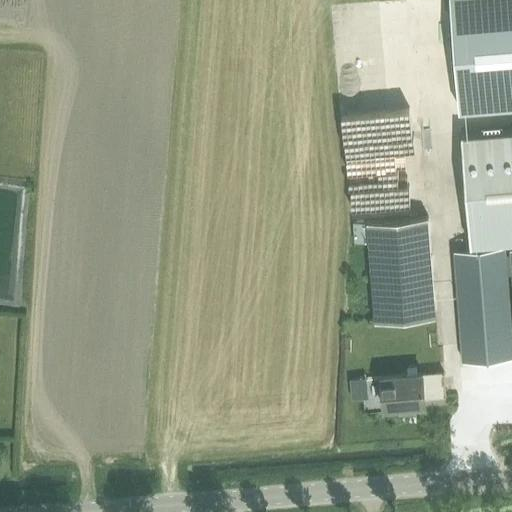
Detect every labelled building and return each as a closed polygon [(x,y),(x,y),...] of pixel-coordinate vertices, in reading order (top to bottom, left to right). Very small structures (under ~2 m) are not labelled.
[(511,0),(450,0),(460,109),(511,104),(511,0)] [(511,129),(462,134),(471,246),(511,242),(511,129)] [(372,152),(343,153),(344,173),(373,172),(372,152)] [(367,221),(375,321),(434,317),(427,216),(367,221)] [(366,221),(353,222),(354,242),(367,241),(366,221)] [(511,356),(511,326),(508,273),(507,253),(506,248),(455,252),(463,360),(511,356)] [(443,373),(421,374),(421,373),(416,374),(415,366),(406,367),(407,374),(380,376),(381,377),(383,408),(424,405),(423,396),(444,395),(443,373)] [(389,439),(389,449),(406,450),(406,439),(389,439)]
